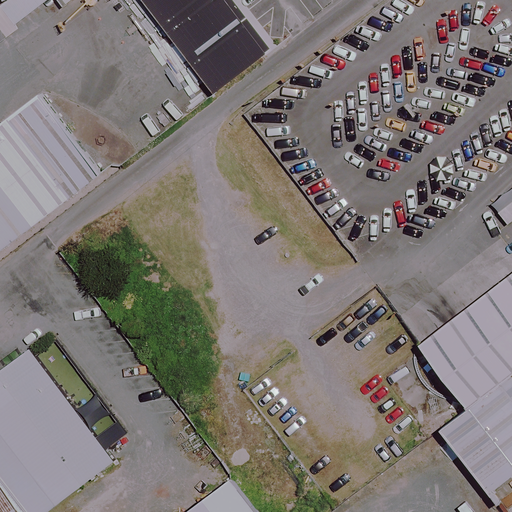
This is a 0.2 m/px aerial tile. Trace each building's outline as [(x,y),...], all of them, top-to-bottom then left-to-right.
[(10,0),(8,2),(0,8),(0,29),(9,40),(21,30),(19,27),(53,0),(10,0)] [(55,0),(63,9),(74,0),(55,0)] [(0,247),(90,178),(24,94),(0,112),(0,247)] [(511,267),(409,348),(458,410),(492,384),(511,368),(511,267)] [(0,476),(27,511),(47,511),(118,457),(32,349),(1,373),(0,371),(0,476)] [(511,368),(492,384),(511,408),(511,368)] [(511,408),(492,384),(458,410),(427,434),(477,498),(511,470),(511,408)] [(245,511),(222,482),(183,511),(245,511)] [(0,511),(21,511),(0,485),(0,511)]
